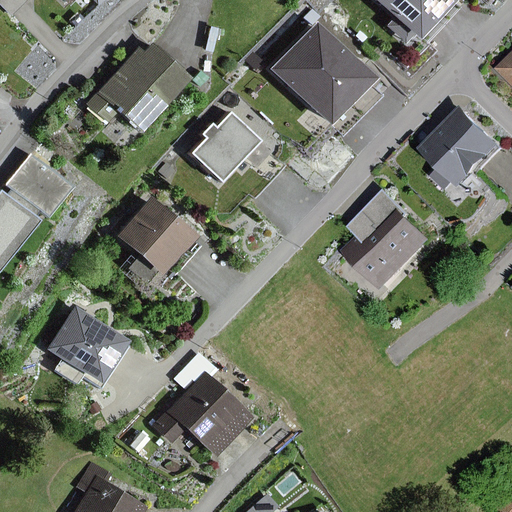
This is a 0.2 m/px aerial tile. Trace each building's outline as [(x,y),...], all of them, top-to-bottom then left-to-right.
[(0,0),(0,6),(11,17),(27,0),(0,0)] [(453,0),(376,0),(394,17),(384,27),(403,45),(413,34),(417,38),(453,0)] [(316,21),(268,70),(324,126),(329,122),(368,82),(373,76),(316,21)] [(142,52),(137,47),(86,105),(107,124),(116,114),(140,135),(191,79),(150,43),(142,52)] [(253,53),(245,60),(255,70),(262,62),(253,53)] [(511,54),(496,70),(511,85),(511,54)] [(200,71),(192,81),(200,87),(208,78),(200,71)] [(368,82),(329,122),(343,136),(382,96),(368,82)] [(503,145),(464,108),(423,150),(443,168),(434,177),(448,190),(456,181),(462,186),(503,145)] [(204,139),(190,154),(221,182),(244,158),(260,140),(229,111),(214,127),(210,123),(200,135),(204,139)] [(284,163),(260,140),(244,158),(268,181),(284,163)] [(72,186),(29,153),(3,186),(9,191),(6,194),(34,216),(38,211),(47,218),(72,186)] [(165,163),(158,172),(166,179),(174,170),(165,163)] [(351,230),(358,236),(368,246),(402,210),(405,207),(386,189),(349,228),(351,230)] [(1,190),(0,191),(0,268),(39,221),(34,216),(6,194),(1,190)] [(149,198),(116,236),(139,256),(128,269),(146,284),(157,272),(160,275),(193,236),(149,198)] [(344,251),(383,289),(432,239),(402,210),(368,246),(358,236),(344,251)] [(127,341),(74,307),(46,350),(61,359),(54,371),(75,385),(82,374),(99,384),(127,341)] [(198,354),(173,379),(182,388),(192,377),(196,381),(210,366),(198,354)] [(250,418),(204,374),(153,426),(170,443),(183,430),(211,457),(250,418)] [(96,402),(87,407),(92,415),(100,411),(96,402)] [(107,472),(91,463),(75,488),(83,493),(71,511),(143,511),(146,508),(102,481),(107,472)] [(511,511),(511,478),(491,505),(500,511),(511,511)] [(266,495),(246,511),(271,511),(277,507),(266,495)]
